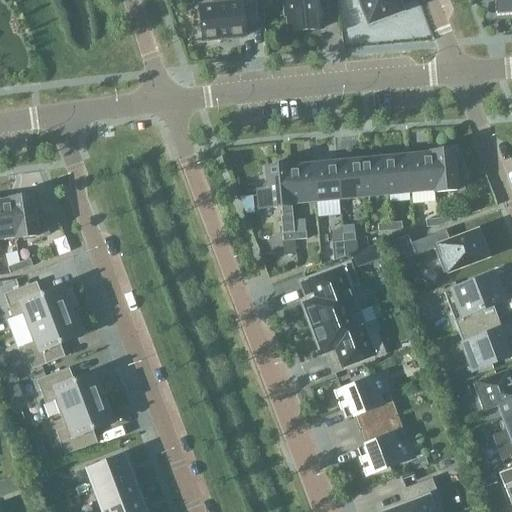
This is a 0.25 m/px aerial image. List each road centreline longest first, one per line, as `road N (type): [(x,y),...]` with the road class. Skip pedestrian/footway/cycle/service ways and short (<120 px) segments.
road 1 (residential): [(320,511),(165,101)]
road 2 (residential): [(194,511),(76,201),(76,172),(55,115)]
road 3 (unclassified): [(457,72),(165,101)]
road 4 (residential): [(457,72),(511,209)]
